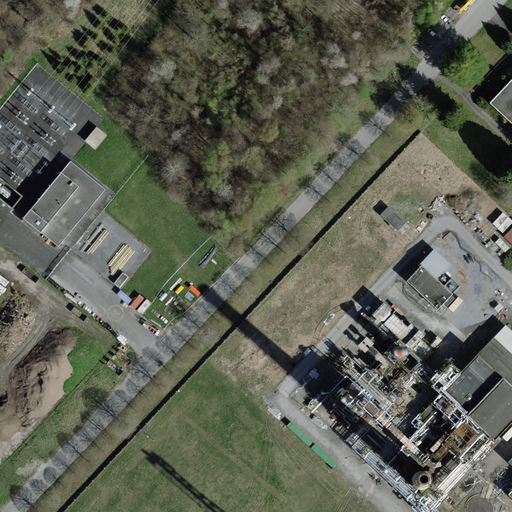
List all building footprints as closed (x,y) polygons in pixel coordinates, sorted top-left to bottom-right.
[(511,80),(489,105),(511,124),(511,122),(511,80)] [(97,124),(85,138),(96,147),(108,133),(97,124)] [(70,160),(23,219),(58,247),(106,188),(70,160)] [(388,204),(381,212),(398,228),(405,220),(388,204)] [(493,221),(503,230),(511,220),(511,218),(504,211),(493,221)] [(511,224),(503,235),(511,243),(511,224)] [(435,250),(408,280),(438,307),(450,293),(438,278),(450,264),(435,250)] [(380,300),(369,312),(404,343),(414,330),(413,329),(380,300)] [(479,355),(446,390),(471,414),(503,379),(479,355)] [(511,386),(503,379),(471,414),(496,440),(511,423),(511,386)] [(510,486),(511,483),(511,472),(510,470),(508,469),(504,468),(501,468),(498,469),(495,471),(493,474),(493,477),(493,480),(494,484),(497,486),(500,488),(503,488),(507,488),(510,486)] [(494,511),(495,508),(494,504),(491,500),(488,497),(483,496),(479,496),(474,497),(471,500),(468,504),(467,509),(467,511),(494,511)]
